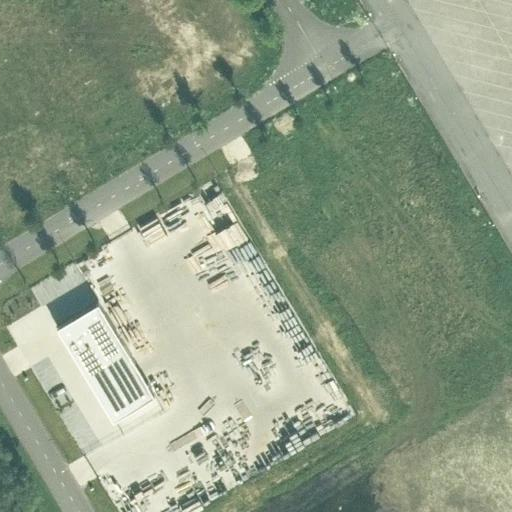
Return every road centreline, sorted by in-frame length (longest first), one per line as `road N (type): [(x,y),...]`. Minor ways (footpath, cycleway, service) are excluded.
road 1 (unclassified): [(324,68),(0,263)]
road 2 (unclassified): [(0,380),(79,511)]
